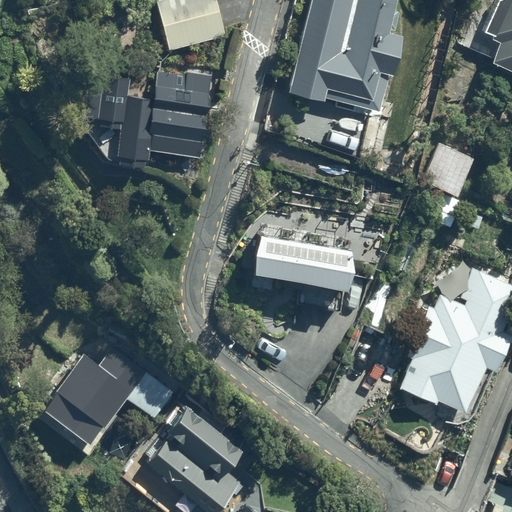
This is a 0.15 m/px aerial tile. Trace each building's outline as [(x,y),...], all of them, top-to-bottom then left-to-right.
[(213,0),(153,0),(164,42),(220,27),(213,0)] [(305,0),(284,81),(317,89),(318,86),(373,101),(393,23),(384,21),(389,0),(305,0)] [(511,0),(490,0),(481,22),(490,26),(488,32),(495,35),(488,53),(511,60),(511,0)] [(124,85),(125,70),(86,65),(80,108),(105,111),(105,116),(117,117),(113,147),(125,149),(125,153),(144,156),(145,143),(197,149),(207,67),(182,64),(182,69),(153,65),(150,88),(124,85)] [(436,136),(435,139),(420,175),(453,188),(468,149),(436,136)] [(446,221),(458,194),(429,181),(417,208),(446,221)] [(247,260),(340,275),(346,237),(253,222),(247,257),(247,260)] [(438,286),(421,298),(401,346),(408,349),(396,377),(457,404),(478,354),(490,359),(506,320),(499,317),(511,287),(511,277),(470,259),(457,288),(461,289),(458,295),(438,286)] [(54,383),(40,399),(85,435),(122,390),(151,414),(169,385),(109,338),(95,355),(82,344),(52,381),(54,383)] [(236,438),(184,394),(161,419),(168,424),(142,453),(210,507),(236,473),(219,460),(236,438)] [(492,499),(488,509),(493,511),(492,511),(511,511),(511,486),(493,480),(487,497),(492,499)]
